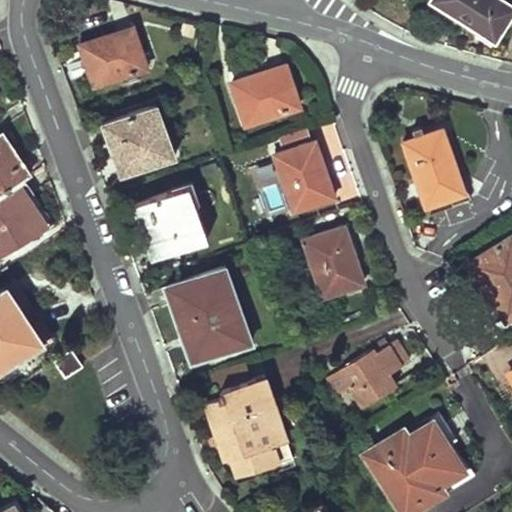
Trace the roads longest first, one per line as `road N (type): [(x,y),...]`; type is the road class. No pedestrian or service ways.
road 1 (residential): [(0,438),(73,497),(100,508),(143,502),(156,490),(166,448),(25,40),(23,0)]
road 2 (residential): [(364,41),(346,98),(349,120),(397,258),(447,328)]
road 3 (residential): [(364,41),(511,87)]
